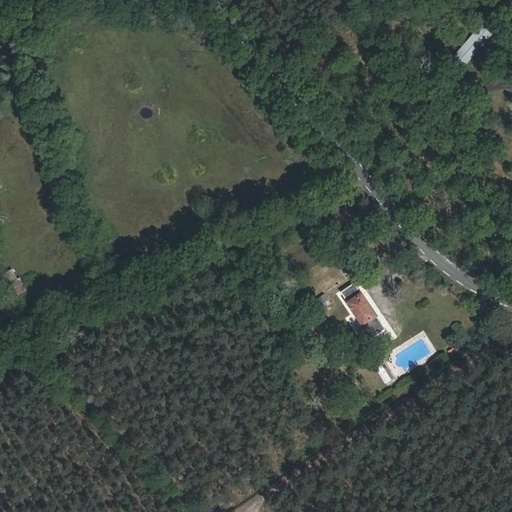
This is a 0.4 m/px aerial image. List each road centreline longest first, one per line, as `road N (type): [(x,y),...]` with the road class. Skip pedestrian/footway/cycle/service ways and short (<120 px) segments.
road 1 (tertiary): [(212,0),(448,273),(511,306)]
road 2 (track): [(249,511),(511,327)]
